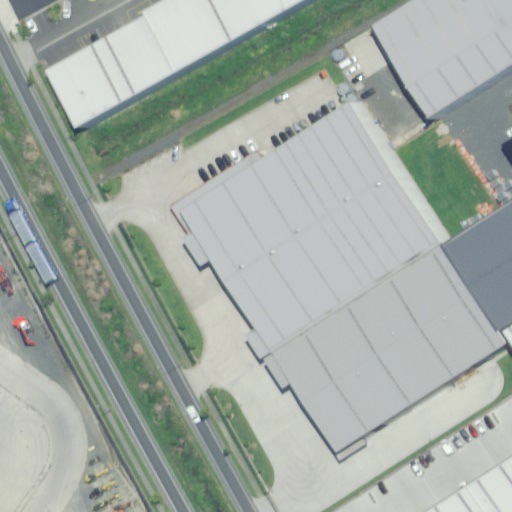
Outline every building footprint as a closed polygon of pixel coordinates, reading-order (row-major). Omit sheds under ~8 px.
[(84,80),(109,125),(333,0),(197,0),(176,12),(184,25),(84,80)] [(441,0),(395,31),(454,121),(511,83),(511,0),(492,0),(491,1),(490,0),(441,0)] [(362,98),(191,207),(280,353),(453,244),(362,98)] [(511,204),(453,244),(506,328),(511,324),(511,204)] [(453,244),(280,353),(346,455),(511,348),(511,337),(506,328),(453,244)] [(511,511),(511,465),(440,511),(511,511)]
